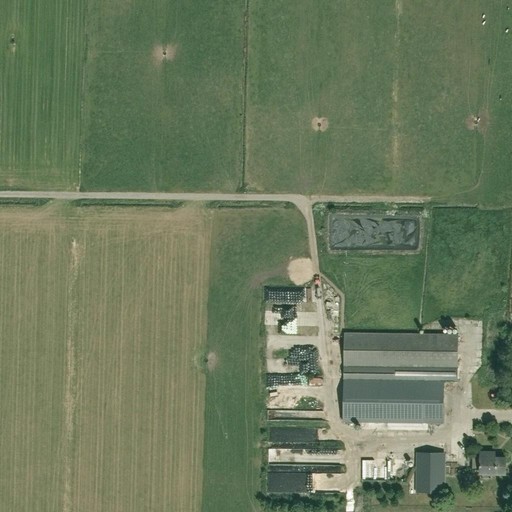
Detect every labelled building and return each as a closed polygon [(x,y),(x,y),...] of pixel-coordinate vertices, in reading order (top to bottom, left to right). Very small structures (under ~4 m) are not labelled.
[(457,381),(457,367),(458,334),(344,333),(343,422),(444,423),(444,381),(457,381)] [(298,351),(311,348),(309,337),(296,339),(298,351)] [(308,361),(299,362),(299,373),(309,372),(308,361)] [(312,373),(312,382),(323,383),(323,373),(312,373)] [(276,411),(274,419),(280,421),(282,413),(276,411)] [(417,452),(416,492),(416,493),(444,493),(445,452),(417,452)] [(505,474),(505,457),(493,457),(493,453),(494,453),(494,452),(480,452),(480,457),(472,457),(472,470),(480,470),(480,473),(481,473),(481,478),(491,478),(491,473),(504,474),(505,474)] [(391,470),(401,473),(404,464),(393,461),(391,470)] [(356,485),(357,511),(365,511),(364,484),(356,485)]
